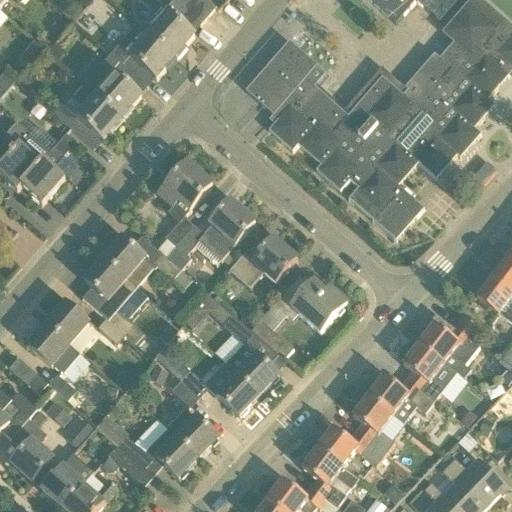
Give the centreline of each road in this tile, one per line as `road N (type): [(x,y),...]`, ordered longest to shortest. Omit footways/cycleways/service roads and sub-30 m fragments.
road 1 (residential): [(202,511),(403,300)]
road 2 (residential): [(403,300),(189,113)]
road 3 (residential): [(0,320),(189,113)]
road 4 (residential): [(403,300),(511,192)]
road 5 (residential): [(189,113),(281,0)]
